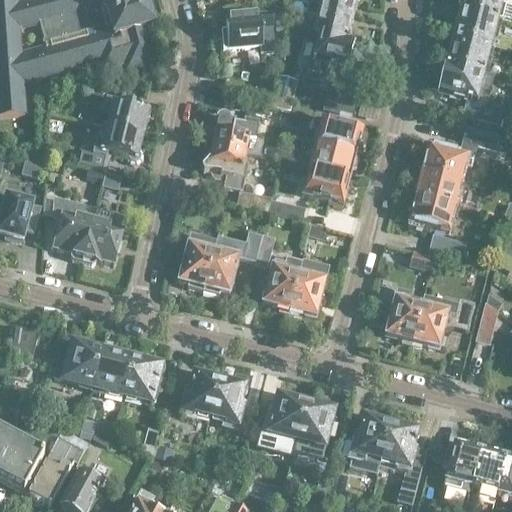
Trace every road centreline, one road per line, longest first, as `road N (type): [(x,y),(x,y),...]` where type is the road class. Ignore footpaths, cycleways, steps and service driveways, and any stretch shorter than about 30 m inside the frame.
road 1 (residential): [(340,367),(401,99),(408,0)]
road 2 (residential): [(138,317),(188,81),(189,40),(178,0)]
road 3 (residential): [(340,367),(138,317)]
road 4 (residential): [(511,410),(340,367)]
road 5 (residential): [(138,317),(0,283)]
